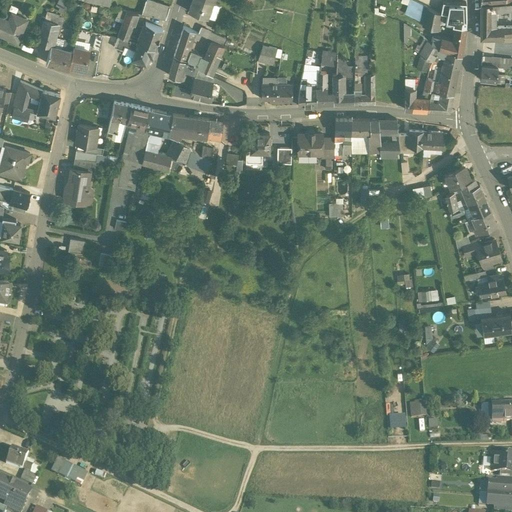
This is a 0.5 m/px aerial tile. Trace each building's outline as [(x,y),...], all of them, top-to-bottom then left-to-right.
[(169,7),(147,0),(145,0),(141,11),(140,14),(166,20),(169,7)] [(212,2),(206,0),(192,0),(188,12),(207,18),(212,3),(212,2)] [(409,0),(405,13),(423,22),(427,5),(415,0),(409,0)] [(466,2),(442,1),(440,11),(447,13),(445,23),(466,26),(466,2)] [(511,2),(490,4),(490,11),(511,9),(511,2)] [(219,6),(212,3),(207,18),(214,20),(219,6)] [(490,4),(480,4),(480,39),(503,38),(504,38),(504,33),(511,33),(511,26),(490,26),(490,11),(490,4)] [(438,21),(440,12),(435,10),(427,5),(422,24),(437,29),(438,21)] [(138,14),(127,11),(124,20),(133,24),(134,25),(138,14)] [(18,15),(14,23),(0,17),(0,35),(17,43),(27,19),(18,15)] [(56,22),(45,19),(39,43),(50,46),(50,45),(51,45),(56,22)] [(133,24),(124,20),(118,35),(128,39),(133,24)] [(162,29),(145,23),(138,43),(155,49),(162,29)] [(453,41),(441,37),(438,49),(461,55),(466,27),(455,25),(453,41)] [(193,31),(184,26),(181,33),(191,36),(193,31)] [(210,31),(201,27),(198,33),(200,34),(210,40),(211,40),(224,46),(227,39),(226,39),(210,32),(210,31)] [(198,33),(193,31),(191,36),(198,39),(200,34),(198,33)] [(191,36),(181,33),(179,40),(189,43),(191,36)] [(128,39),(118,35),(114,46),(123,50),(125,46),(128,39)] [(102,37),(96,36),(93,47),(98,49),(102,37)] [(138,43),(128,39),(125,46),(135,50),(138,43)] [(189,43),(179,40),(174,55),(185,60),(185,59),(187,60),(190,51),(187,50),(189,43)] [(224,46),(211,40),(207,49),(220,55),(224,46)] [(433,44),(428,40),(424,47),(429,51),(435,54),(438,49),(433,44)] [(155,49),(138,43),(135,50),(132,59),(134,59),(134,61),(134,62),(135,63),(136,63),(137,63),(138,63),(139,62),(140,61),(145,63),(148,55),(152,56),(155,49)] [(277,47),(262,44),(257,59),(273,63),(275,55),(277,47)] [(51,45),(50,45),(50,46),(47,63),(68,68),(69,66),(73,51),(51,45)] [(89,49),(74,46),(73,51),(69,66),(85,70),(89,49)] [(429,51),(424,47),(420,54),(425,58),(429,51)] [(220,55),(207,49),(204,57),(208,59),(203,70),(212,75),(220,55)] [(337,52),(322,50),(320,63),(336,64),(337,54),(337,52)] [(204,57),(190,51),(187,60),(194,63),(194,65),(198,67),(199,68),(204,57)] [(435,54),(429,51),(425,58),(429,59),(432,60),(435,54)] [(461,56),(444,51),(443,53),(446,54),(444,63),(459,68),(461,56)] [(342,54),(337,54),(336,64),(336,69),(336,74),(342,74),(342,78),(355,77),(355,73),(355,66),(355,64),(347,65),(342,54)] [(355,64),(355,66),(366,66),(366,55),(355,54),(355,64)] [(425,58),(420,54),(416,68),(425,71),(429,59),(425,58)] [(511,59),(482,56),(481,65),(497,66),(497,67),(505,67),(511,68),(511,59)] [(182,59),(174,57),(169,75),(182,81),(185,73),(184,72),(184,70),(195,74),(196,74),(198,67),(194,65),(194,64),(182,59)] [(459,68),(444,63),(440,81),(455,86),(459,68)] [(497,66),(481,65),(479,79),(499,81),(500,73),(497,72),(497,67),(497,66)] [(198,67),(196,74),(195,74),(190,95),(209,100),(211,91),(210,91),(214,76),(212,75),(203,70),(199,68),(198,67)] [(310,70),(303,69),(301,75),(300,80),(308,81),(310,70)] [(322,71),(319,71),(317,81),(326,82),(326,71),(322,71)] [(360,81),(355,81),(354,93),(354,102),(374,103),(374,72),(367,72),(366,72),(366,73),(366,92),(360,92),(360,81)] [(342,74),(336,74),(333,74),(333,92),(333,102),(354,102),(354,93),(342,93),(342,78),(342,74)] [(440,81),(426,77),(425,83),(424,90),(431,91),(438,92),(453,95),(455,86),(440,81)] [(413,79),(404,78),(404,87),(413,88),(413,79)] [(31,85),(20,81),(14,106),(25,109),(29,95),(28,95),(31,85)] [(326,82),(317,81),(316,88),(315,87),(316,104),(333,102),(333,92),(327,92),(327,87),(326,87),(326,82)] [(277,82),(261,82),(261,98),(269,98),(269,101),(276,101),(277,82)] [(280,82),(277,82),(276,101),(283,101),(283,98),(291,99),(292,83),(280,82)] [(42,90),(31,85),(28,95),(29,95),(40,98),(42,90)] [(315,87),(299,87),(297,96),(298,105),(316,104),(315,87)] [(413,88),(405,87),(403,109),(419,110),(419,97),(418,97),(413,97),(413,88)] [(60,94),(42,90),(40,98),(37,112),(55,117),(60,94)] [(431,91),(429,99),(428,101),(437,102),(438,92),(431,91)] [(453,95),(438,92),(437,102),(451,103),(453,95)] [(429,99),(419,97),(419,110),(427,110),(428,101),(429,99)] [(131,104),(114,100),(110,118),(124,121),(126,121),(131,104)] [(428,101),(427,110),(449,112),(451,103),(437,102),(428,101)] [(150,109),(131,104),(126,121),(127,122),(131,123),(146,126),(150,109)] [(25,109),(14,106),(11,115),(27,119),(28,114),(29,110),(25,109)] [(173,114),(150,109),(146,126),(146,128),(150,129),(149,131),(160,133),(167,135),(173,114)] [(185,115),(173,114),(167,135),(175,139),(179,141),(182,133),(191,134),(206,136),(220,138),(223,120),(209,118),(193,116),(185,115)] [(124,121),(110,118),(108,129),(114,131),(121,132),(124,121)] [(352,118),(334,118),(334,133),(344,133),(351,133),(352,118)] [(370,119),(352,118),(351,133),(368,134),(370,134),(370,119)] [(378,119),(370,119),(370,134),(368,134),(368,143),(368,150),(368,152),(380,152),(380,143),(379,131),(378,119)] [(385,119),(378,119),(379,131),(386,132),(385,119)] [(396,119),(385,119),(386,132),(397,132),(396,119)] [(121,132),(114,131),(112,139),(121,141),(127,122),(126,121),(124,121),(121,132)] [(146,126),(131,123),(122,156),(123,156),(141,161),(149,131),(150,129),(146,128),(146,126)] [(99,127),(78,124),(75,143),(86,145),(96,147),(96,146),(99,127)] [(424,130),(409,129),(408,135),(408,146),(414,146),(423,147),(424,130)] [(442,132),(424,130),(423,147),(441,148),(442,132)] [(160,133),(149,131),(141,161),(168,168),(171,156),(171,155),(167,154),(155,151),(160,133)] [(269,132),(251,132),(250,149),(250,150),(262,150),(268,150),(269,132)] [(322,133),(298,133),(298,137),(298,151),(298,152),(321,153),(322,153),(322,138),(322,133)] [(344,133),(334,133),(334,138),(334,141),(344,141),(344,133)] [(408,135),(398,134),(399,143),(399,151),(413,152),(414,146),(408,146),(408,135)] [(334,138),(322,138),(322,153),(321,153),(321,156),(334,156),(334,141),(334,138)] [(189,147),(179,141),(175,139),(167,154),(171,155),(171,156),(174,156),(178,157),(186,162),(193,150),(189,147)] [(399,143),(380,143),(380,152),(379,157),(395,157),(396,152),(399,151),(399,143)] [(96,147),(86,145),(85,151),(96,153),(102,154),(104,147),(96,146),(96,147)] [(29,152),(5,146),(0,162),(0,171),(20,177),(25,161),(27,161),(29,152)] [(212,148),(206,146),(204,156),(211,158),(212,148)] [(291,147),(277,147),(277,163),(291,163),(291,147)] [(250,149),(246,149),(246,162),(262,162),(262,150),(250,150),(250,149)] [(85,151),(75,150),(74,158),(95,161),(96,153),(85,151)] [(229,151),(225,162),(235,165),(239,154),(229,151)] [(141,161),(123,156),(120,172),(118,185),(119,185),(134,188),(136,178),(141,161)] [(95,161),(74,158),(73,168),(90,170),(90,171),(93,172),(95,161)] [(464,164),(454,169),(455,170),(445,174),(450,188),(452,188),(461,184),(471,180),(470,179),(464,164)] [(73,168),(70,168),(67,186),(65,186),(64,194),(66,194),(65,200),(84,203),(86,190),(87,190),(87,188),(90,171),(90,170),(73,168)] [(120,172),(115,171),(112,184),(118,185),(120,172)] [(476,185),(474,178),(470,179),(471,180),(461,184),(463,190),(468,203),(485,196),(479,184),(476,185)] [(13,188),(0,185),(0,200),(9,203),(11,195),(13,188)] [(430,185),(423,186),(425,199),(432,196),(430,185)] [(30,192),(13,188),(11,195),(9,203),(13,204),(26,207),(26,206),(29,206),(30,201),(28,199),(30,192)] [(452,192),(445,195),(449,210),(449,211),(456,208),(452,192)] [(485,196),(468,203),(470,207),(471,208),(469,209),(471,212),(472,211),(474,216),(490,209),(485,196)] [(448,211),(450,219),(463,214),(462,211),(470,207),(468,203),(448,211)] [(26,207),(13,204),(12,209),(24,213),(26,207)] [(474,216),(473,216),(477,226),(480,232),(497,225),(491,212),(490,209),(474,216)] [(381,229),(387,228),(386,214),(379,215),(381,229)] [(126,221),(116,219),(114,228),(124,230),(126,221)] [(7,221),(3,221),(1,237),(17,239),(20,223),(15,222),(7,221)] [(467,235),(455,240),(457,248),(463,245),(470,242),(467,235)] [(84,240),(70,238),(68,251),(82,253),(84,240)] [(470,242),(463,245),(466,255),(472,253),(471,251),(478,248),(478,246),(480,245),(478,239),(470,242)] [(495,240),(485,243),(485,244),(480,245),(478,246),(478,248),(483,265),(501,259),(501,258),(499,259),(495,247),(497,246),(495,240)] [(6,250),(0,249),(0,270),(6,271),(9,254),(5,253),(6,250)] [(112,255),(100,253),(98,264),(110,266),(112,255)] [(476,273),(464,275),(465,282),(477,279),(477,278),(478,278),(476,273)] [(408,275),(396,276),(397,286),(404,285),(405,288),(411,287),(411,279),(409,279),(408,275)] [(499,277),(487,279),(490,295),(505,291),(502,277),(499,277)] [(487,279),(477,281),(480,296),(490,295),(487,279)] [(0,306),(6,307),(8,296),(10,296),(11,288),(3,286),(4,283),(0,282),(0,306)] [(419,291),(419,300),(439,300),(438,290),(419,291)] [(443,309),(443,301),(417,302),(418,311),(443,309)] [(490,306),(475,308),(476,318),(481,318),(492,316),(492,315),(490,306)] [(511,328),(510,313),(492,315),(492,316),(494,333),(511,330),(511,328)] [(492,316),(481,318),(483,335),(492,334),(494,333),(492,316)] [(492,334),(483,335),(485,343),(493,342),(492,334)] [(426,347),(433,352),(438,345),(431,340),(426,347)] [(326,364),(326,381),(355,382),(355,394),(370,395),(370,382),(364,382),(365,365),(326,364)] [(403,397),(402,388),(392,390),(393,399),(403,397)] [(503,404),(480,405),(480,422),(492,422),(504,421),(503,404)] [(511,404),(503,404),(504,421),(511,421),(511,404)] [(411,418),(426,417),(425,405),(410,406),(411,418)] [(70,420),(54,415),(49,431),(65,436),(70,420)] [(408,416),(387,417),(388,431),(408,430),(408,416)] [(28,454),(11,448),(6,463),(22,469),(25,463),(28,454)] [(511,455),(508,455),(506,457),(492,456),(492,459),(490,461),(490,466),(492,468),(491,472),(500,472),(511,473),(511,455)] [(58,458),(51,472),(59,476),(60,475),(76,484),(78,480),(83,482),(88,473),(66,462),(58,458)] [(33,465),(25,463),(22,469),(25,470),(30,472),(33,465)] [(29,475),(24,472),(20,479),(32,485),(36,478),(29,475)] [(30,491),(1,477),(0,480),(0,498),(6,502),(7,501),(22,508),(30,491)] [(511,485),(496,484),(489,483),(488,495),(511,496),(511,485)] [(511,502),(511,496),(488,495),(487,506),(495,506),(511,508),(511,502)] [(22,508),(7,501),(6,502),(4,507),(6,508),(13,511),(21,511),(23,509),(22,508)]
